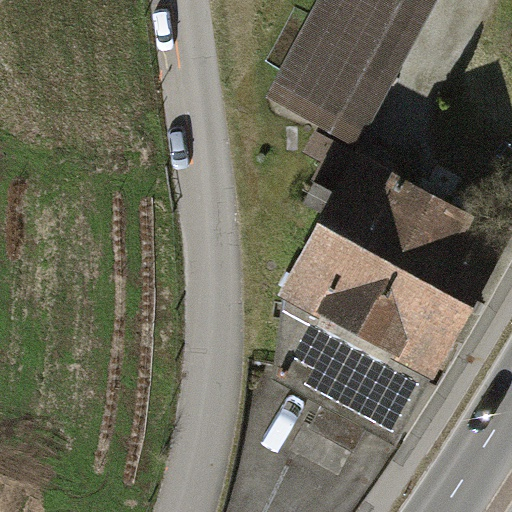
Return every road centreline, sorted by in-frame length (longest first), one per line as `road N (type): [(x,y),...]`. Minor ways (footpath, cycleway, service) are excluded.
road 1 (residential): [(182,0),(217,297),(210,400),(187,511)]
road 2 (secondary): [(511,403),(433,511)]
